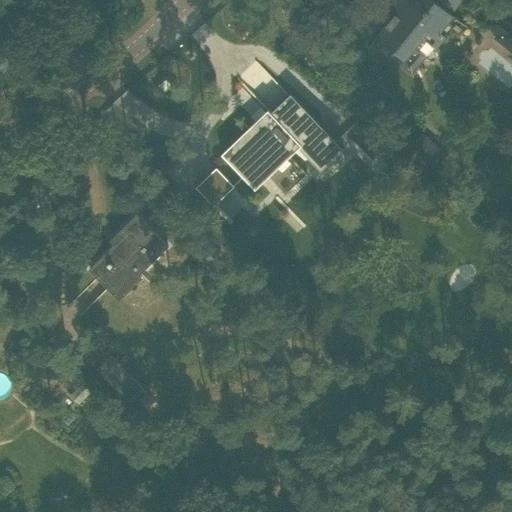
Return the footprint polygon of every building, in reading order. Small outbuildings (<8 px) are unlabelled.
[(438,30),(451,14),(451,13),(435,0),(422,0),(417,7),(408,0),(398,0),(388,13),(393,17),(377,37),(405,59),(423,37),(438,49),(447,38),(438,30)] [(511,24),(496,11),(486,24),(499,34),(496,37),(511,50),(511,24)] [(272,112),(225,157),(254,188),(267,175),(266,173),(296,144),(321,170),(344,148),(291,93),(272,112)] [(183,214),(167,198),(157,208),(173,224),(183,214)] [(170,246),(138,214),(119,232),(125,238),(91,268),(111,289),(121,300),(143,277),(140,274),(170,246)] [(100,373),(133,406),(146,392),(113,360),(100,373)] [(202,511),(208,506),(196,495),(189,504),(181,511),(202,511)]
